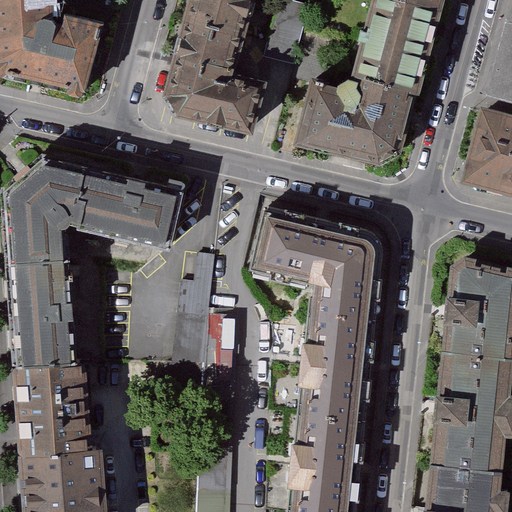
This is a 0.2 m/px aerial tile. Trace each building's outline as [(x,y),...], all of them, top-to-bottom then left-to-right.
[(56,0),(0,0),(0,60),(6,73),(91,91),(109,22),(74,14),(71,24),(62,22),(57,16),(56,0)] [(194,0),(169,96),(180,113),(255,131),(267,85),(233,77),(252,0),(194,0)] [(379,0),(380,1),(442,18),(446,0),(379,0)] [(407,147),(442,18),(380,1),(358,80),(341,88),(317,82),(301,142),(383,161),(407,147)] [(511,101),(511,37),(508,37),(492,96),(511,101)] [(511,121),(486,114),(472,168),(481,183),(511,191),(511,121)] [(81,223),(95,165),(48,154),(8,186),(12,252),(70,249),(69,225),(72,221),(81,223)] [(173,245),(186,184),(95,165),(81,223),(173,245)] [(255,267),(315,282),(313,295),(372,301),(376,252),(375,243),(372,239),(367,236),(266,212),(255,267)] [(70,249),(12,252),(20,368),(78,364),(70,249)] [(219,254),(202,251),(199,279),(185,277),(176,361),(207,361),(200,511),(232,511),(238,352),(244,352),(245,314),(213,312),(219,254)] [(449,347),(511,353),(511,272),(470,263),(458,271),(449,347)] [(361,417),(372,301),(313,295),(302,411),(361,417)] [(500,466),(504,432),(511,432),(511,396),(509,396),(511,365),(511,353),(449,347),(437,459),(500,466)] [(85,364),(78,364),(20,368),(27,460),(94,455),(85,364)] [(352,511),(361,417),(302,411),(292,511),(293,511),(352,511)] [(94,455),(27,460),(30,511),(106,511),(103,454),(94,455)] [(500,466),(437,459),(430,511),(494,511),(495,504),(504,505),(506,491),(498,490),(500,466)]
